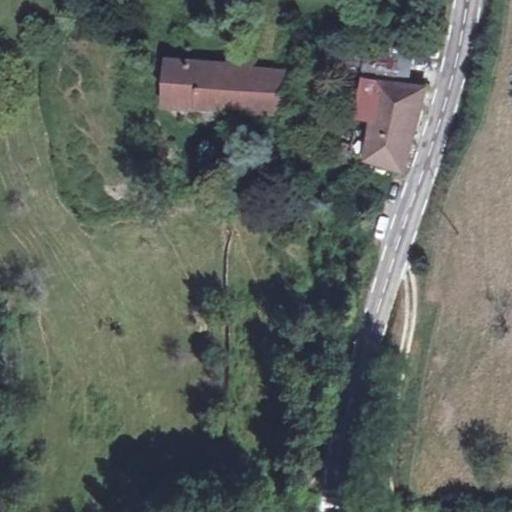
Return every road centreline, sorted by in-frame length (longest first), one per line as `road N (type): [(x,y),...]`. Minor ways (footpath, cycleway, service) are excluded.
road 1 (tertiary): [(334,511),(345,414),(440,119),(467,0)]
road 2 (track): [(396,254),(414,304),(387,448),(392,511)]
